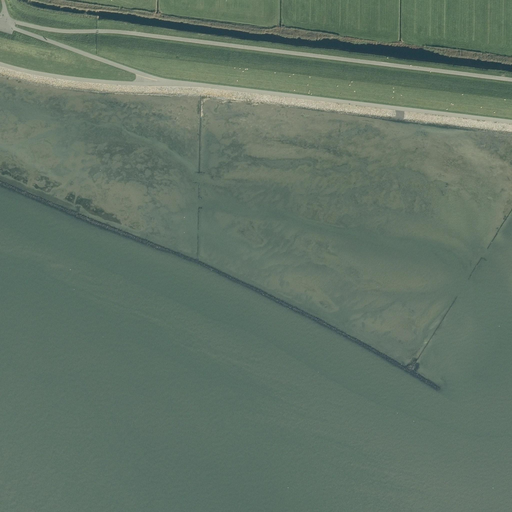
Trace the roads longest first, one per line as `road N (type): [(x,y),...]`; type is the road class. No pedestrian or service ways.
road 1 (unclassified): [(511,81),(6,22)]
road 2 (unclassified): [(177,87),(511,125)]
road 3 (unclassified): [(6,22),(177,87)]
road 4 (unclassified): [(0,67),(76,82),(177,87)]
